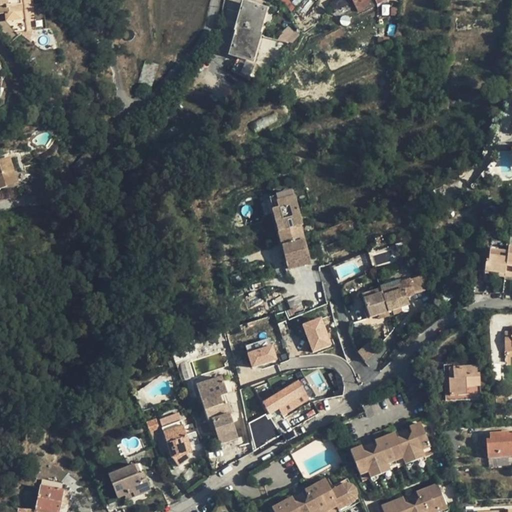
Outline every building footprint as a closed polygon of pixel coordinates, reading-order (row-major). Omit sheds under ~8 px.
[(0,0),(0,13),(22,12),(21,0),(0,0)] [(21,0),(22,12),(0,13),(0,18),(8,18),(27,17),(25,0),(21,0)] [(335,12),(354,3),(352,0),(336,0),(331,2),(335,12)] [(352,0),(354,3),(357,10),(363,7),(361,3),(368,0),(352,0)] [(238,31),(231,55),(239,57),(255,61),(262,34),(260,34),(267,9),(266,9),(256,6),(244,2),(236,30),(238,31)] [(8,18),(22,33),(28,32),(27,17),(8,18)] [(288,26),(279,37),(288,44),(297,34),(288,26)] [(255,61),(239,57),(233,71),(249,78),(257,62),(255,61)] [(139,82),(152,86),(159,65),(146,60),(139,82)] [(71,166),(80,173),(92,157),(82,150),(71,166)] [(0,159),(0,189),(16,185),(8,157),(0,159)] [(299,227),(291,192),(267,197),(284,269),(306,264),(297,227),(299,227)] [(395,262),(394,247),(369,250),(371,265),(395,262)] [(486,264),(485,278),(511,280),(511,249),(508,249),(508,254),(491,253),(490,264),(486,264)] [(365,256),(358,259),(362,270),(369,268),(365,256)] [(426,275),(410,280),(415,295),(432,289),(426,275)] [(368,319),(370,327),(391,320),(388,313),(401,309),(409,306),(406,298),(415,295),(410,280),(402,283),(403,286),(382,293),(383,295),(374,298),(374,296),(364,299),(371,318),(368,319)] [(363,296),(364,299),(374,296),(374,298),(383,295),(382,293),(403,286),(402,283),(401,281),(380,288),(381,290),(363,296)] [(302,326),(313,353),(330,346),(320,319),(302,326)] [(370,327),(368,319),(355,323),(354,331),(359,330),(370,327)] [(276,360),(269,339),(245,346),(252,368),(276,360)] [(368,346),(358,355),(366,363),(375,354),(368,346)] [(449,379),(450,396),(465,395),(466,400),(480,399),(479,386),(480,387),(480,385),(479,377),(479,373),(477,373),(476,367),(452,368),(453,379),(449,379)] [(305,377),(299,381),(310,400),(317,396),(305,377)] [(221,445),(238,439),(230,416),(228,417),(221,398),(226,397),(228,396),(222,379),(196,388),(209,423),(213,422),(216,431),(221,445)] [(299,381),(263,403),(271,414),(280,409),(284,416),(310,400),(299,381)] [(232,415),(226,397),(221,398),(228,417),(230,416),(232,415)] [(95,415),(99,424),(108,420),(104,411),(95,415)] [(110,413),(113,421),(120,419),(117,411),(110,413)] [(159,420),(162,429),(181,422),(178,414),(159,420)] [(264,439),(275,436),(270,417),(251,422),(253,430),(261,428),(264,439)] [(156,420),(146,423),(150,433),(159,430),(156,420)] [(181,422),(162,429),(172,456),(179,466),(190,458),(189,456),(187,453),(185,449),(190,447),(190,446),(187,437),(181,422)] [(409,427),(414,440),(402,445),(396,434),(375,442),(380,455),(367,460),(362,448),(350,452),(359,477),(369,473),(371,479),(390,472),(389,467),(404,461),(406,465),(426,458),(423,451),(431,448),(421,423),(409,427)] [(457,429),(440,430),(450,458),(460,457),(457,429)] [(511,433),(486,435),(488,457),(511,456),(511,433)] [(196,434),(187,437),(190,446),(199,442),(196,434)] [(138,464),(134,466),(140,483),(147,480),(144,472),(142,473),(138,464)] [(134,492),(136,497),(151,491),(147,480),(140,483),(134,466),(110,476),(119,498),(125,496),(134,492)] [(56,482),(43,480),(41,486),(54,489),(56,482)] [(313,503),(299,510),(293,499),(274,509),(275,511),(320,511),(319,509),(335,502),(338,508),(338,509),(351,502),(349,499),(356,495),(357,494),(358,492),(358,490),(357,487),(356,485),(354,483),(352,482),(349,483),(333,491),(327,480),(306,491),(313,503)] [(430,511),(446,505),(437,484),(417,492),(422,505),(408,510),(403,498),(383,506),(385,511),(430,511)] [(41,486),(37,508),(59,511),(60,511),(61,508),(64,490),(54,489),(41,486)] [(69,491),(64,490),(61,508),(63,509),(67,505),(69,491)] [(134,492),(125,496),(127,501),(136,497),(134,492)] [(319,509),(320,511),(329,511),(338,508),(335,502),(319,509)]
